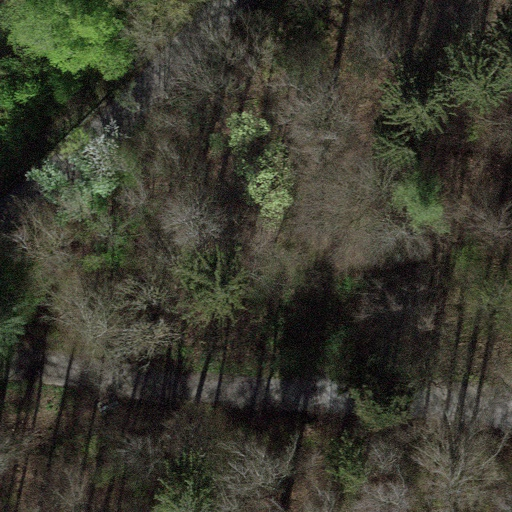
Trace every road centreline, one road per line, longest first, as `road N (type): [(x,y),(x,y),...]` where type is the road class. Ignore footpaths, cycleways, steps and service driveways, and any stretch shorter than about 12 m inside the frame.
road 1 (track): [(511,416),(0,368)]
road 2 (track): [(0,209),(257,0)]
